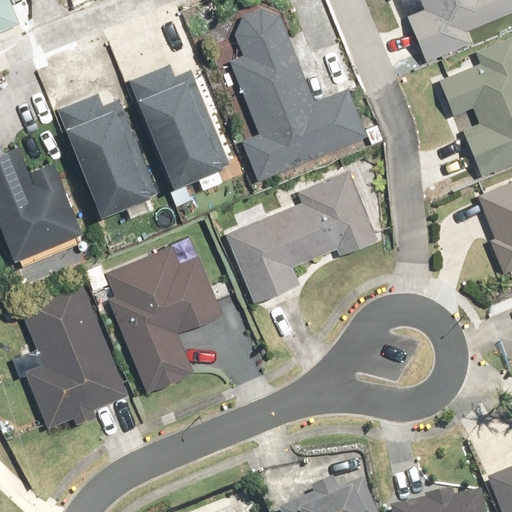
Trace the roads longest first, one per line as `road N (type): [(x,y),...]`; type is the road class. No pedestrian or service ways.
road 1 (residential): [(309,394),(120,475),(84,511)]
road 2 (residential): [(451,332),(453,374),(420,399),(309,394)]
road 3 (residential): [(309,394),(367,325),(390,310),(410,306),(451,332)]
